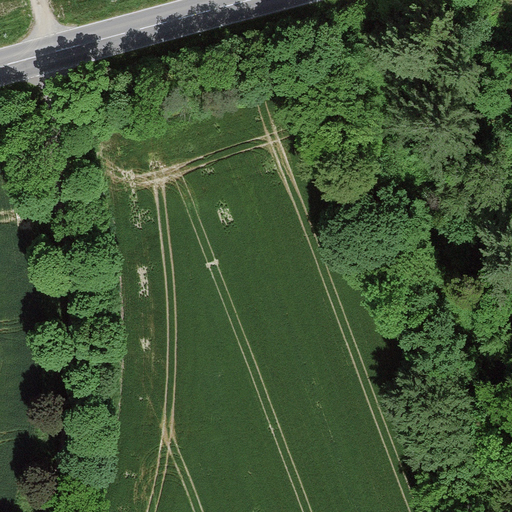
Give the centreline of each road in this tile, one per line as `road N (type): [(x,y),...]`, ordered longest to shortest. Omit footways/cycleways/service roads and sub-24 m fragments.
road 1 (track): [(52,50),(74,333),(54,511)]
road 2 (secondary): [(0,65),(248,0)]
